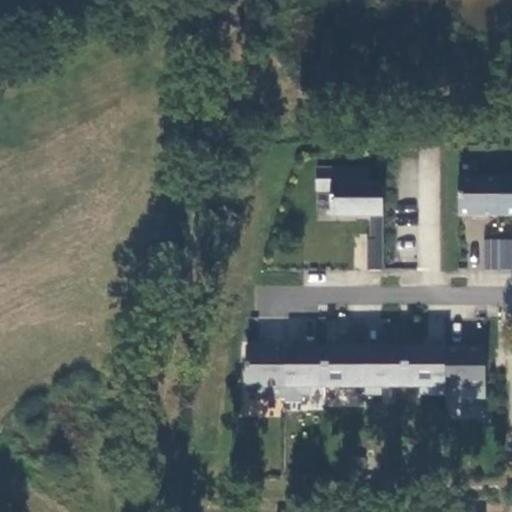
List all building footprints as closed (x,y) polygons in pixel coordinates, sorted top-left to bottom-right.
[(365,216),(378,216),(378,186),(363,186),(363,170),(312,170),(312,192),(326,192),(326,217),(365,216)] [(511,177),(494,178),(494,216),(511,215),(511,177)] [(454,216),(494,216),(494,178),(454,178),(454,216)] [(362,272),(378,272),(378,216),(365,216),(365,241),(362,241),(362,272)] [(480,271),(495,271),(495,241),(480,241),(480,271)] [(495,271),(510,271),(510,241),(495,241),(495,271)] [(361,389),(361,396),(377,396),(377,389),(401,389),(401,348),(361,349),(361,389)] [(401,348),(401,389),(416,389),(416,396),(441,396),(441,388),(441,348),(401,348)] [(481,348),(441,348),(441,388),(457,388),(457,400),(481,400),(481,348)] [(254,398),(281,398),(281,349),(241,349),(242,389),(254,389),(254,398)] [(281,349),(281,398),(281,404),(297,404),(297,396),(306,396),(306,389),(321,389),(321,349),(281,349)] [(321,349),(321,389),(361,389),(361,349),(321,349)]
